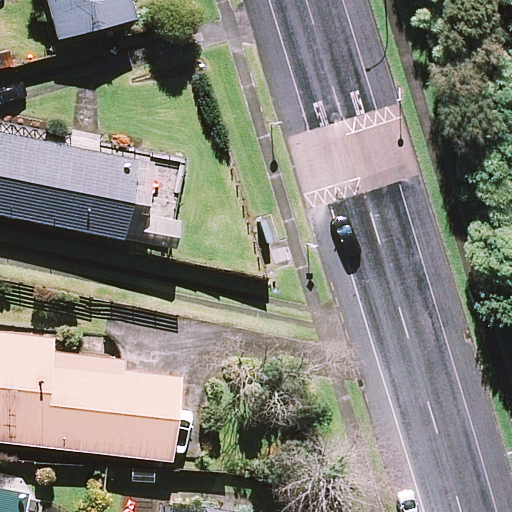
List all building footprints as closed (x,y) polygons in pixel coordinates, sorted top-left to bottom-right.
[(132,22),(126,0),(45,0),(57,42),(132,22)] [(184,168),(0,134),(0,217),(121,240),(122,234),(170,243),(184,168)] [(56,338),(0,332),(0,444),(171,463),(180,378),(120,372),(121,362),(54,354),(56,338)] [(20,511),(24,482),(0,478),(0,511),(20,511)] [(240,511),(168,503),(166,511),(240,511)]
